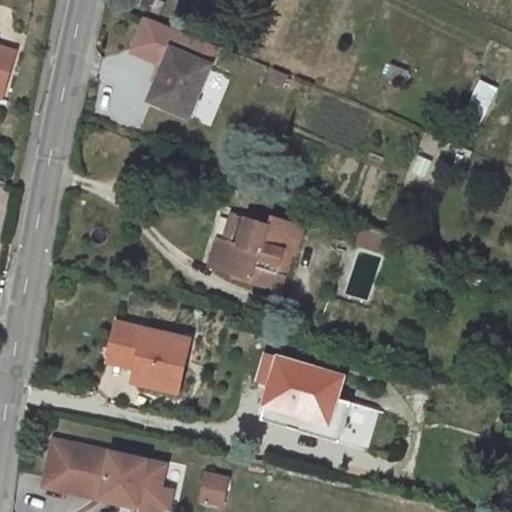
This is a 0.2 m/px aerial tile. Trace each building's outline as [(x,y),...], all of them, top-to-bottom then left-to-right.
[(162,105),(189,117),(218,47),(147,18),(134,48),(163,59),(165,54),(169,55),(157,83),(169,88),(162,105)] [(0,47),(0,91),(3,92),(15,52),(0,47)] [(162,105),(169,88),(157,83),(150,100),(162,105)] [(229,242),(237,216),(231,214),(223,241),(229,242)] [(295,254),(304,227),(270,217),(268,225),(237,216),(229,242),(223,241),(214,268),(253,280),(254,274),(283,283),(293,253),(295,254)] [(364,226),(358,243),(384,252),(390,236),(364,226)] [(214,268),(223,241),(216,238),(208,266),(214,268)] [(280,292),(283,283),(254,274),(253,280),(251,284),(280,292)] [(190,340),(117,323),(111,350),(131,354),(137,363),(136,368),(135,372),(180,383),(190,340)] [(131,354),(111,350),(108,362),(136,368),(137,363),(131,354)] [(343,379),(280,359),(278,363),(273,380),(265,404),(343,429),(350,403),(336,399),(343,379)] [(273,380),(278,363),(269,360),(264,377),(273,380)] [(178,392),(180,383),(135,372),(132,382),(178,392)] [(74,444),(54,440),(45,479),(65,483),(74,444)] [(165,465),(74,444),(65,483),(103,492),(108,498),(136,504),(158,498),(160,488),(165,465)] [(207,475),(202,499),(222,504),(227,480),(207,475)] [(158,498),(136,504),(133,511),(150,511),(168,508),(172,490),(160,488),(158,498)]
